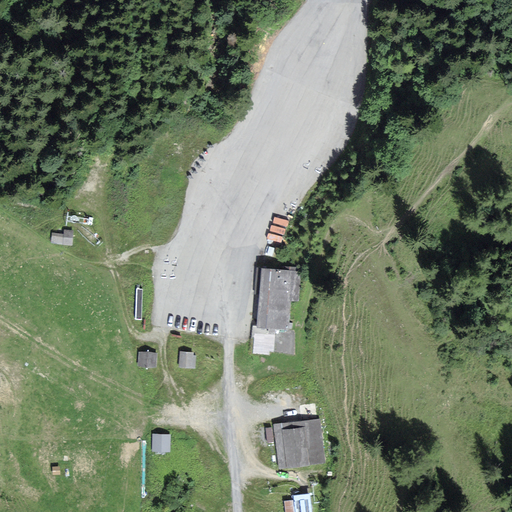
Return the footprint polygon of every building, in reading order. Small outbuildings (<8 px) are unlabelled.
[(289,200),(284,215),(292,217),(296,203),(289,200)] [(269,239),(286,241),(289,216),(272,214),(269,239)] [(73,229),(63,228),(63,232),(51,231),(50,242),(71,244),(73,229)] [(298,301),(301,270),(261,267),(256,325),(288,328),(291,300),(298,301)] [(155,366),(156,352),(139,350),(138,365),(155,366)] [(196,351),(179,350),(178,366),(195,367),(196,351)] [(319,418),(273,424),(279,470),(325,464),(319,418)] [(273,427),(266,428),(267,443),(274,442),(273,427)] [(170,452),(170,434),(152,433),(151,452),(170,452)] [(314,511),(311,490),(293,492),(296,511),(314,511)] [(294,511),(293,500),(284,501),(285,511),(294,511)]
